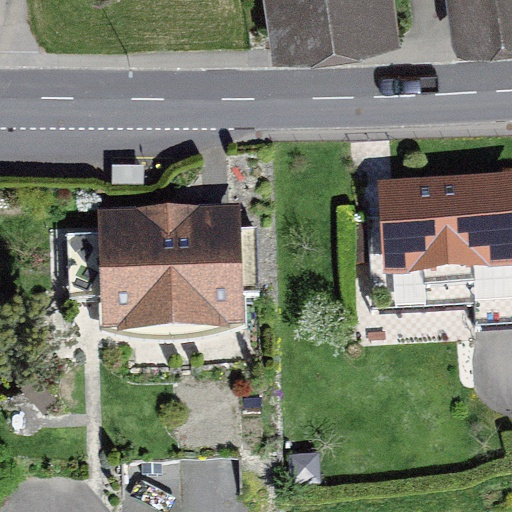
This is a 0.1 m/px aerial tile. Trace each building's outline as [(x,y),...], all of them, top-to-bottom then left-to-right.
[(387,0),(258,0),(265,48),(392,30),(387,0)] [(511,0),(445,0),(451,37),(511,28),(511,0)] [(145,169),(112,169),(111,188),(145,188),(145,169)] [(511,179),(404,186),(410,287),(511,280),(511,179)] [(109,278),(110,324),(235,320),(234,300),(259,299),(257,234),(68,240),(69,279),(109,278)]
